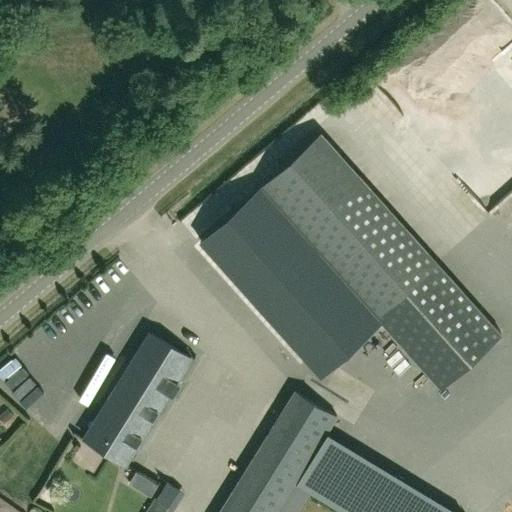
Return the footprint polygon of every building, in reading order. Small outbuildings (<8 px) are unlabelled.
[(491,135),(492,138),(469,149),(462,136),(451,146),(454,152),(443,163),(491,214),(496,212),(511,197),(511,98),(498,106),(488,115),(491,120),(479,127),(484,138),(491,135)] [(319,132),(259,186),(376,315),(381,321),(440,386),(500,332),(319,132)] [(259,186),(200,239),(321,375),(381,321),(376,315),(259,186)] [(369,343),(377,354),(396,341),(388,330),(369,343)] [(192,356),(151,331),(85,438),(126,463),(192,356)] [(298,511),(311,491),(296,482),(338,415),(295,388),(218,511),(298,511)] [(7,407),(0,413),(0,419),(3,423),(13,415),(7,407)] [(102,470),(101,451),(86,451),(87,471),(102,470)] [(320,484),(352,508),(371,483),(339,458),(320,484)] [(377,493),(364,511),(404,511),(405,511),(377,493)] [(172,511),(174,510),(156,498),(147,511),(172,511)]
